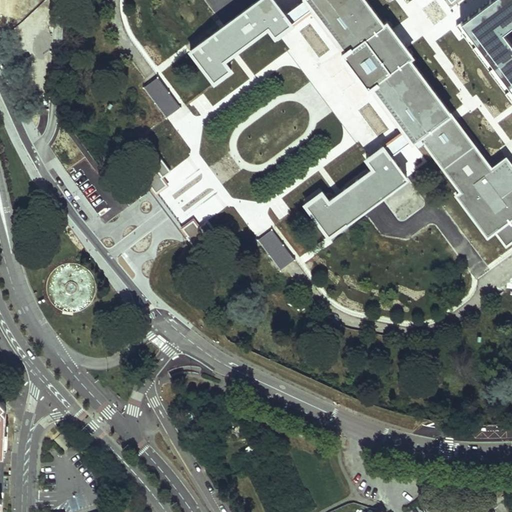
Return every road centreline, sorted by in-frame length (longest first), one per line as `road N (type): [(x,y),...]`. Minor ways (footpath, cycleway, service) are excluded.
road 1 (residential): [(180,337),(359,427),(448,449),(511,449)]
road 2 (residential): [(31,150),(85,231),(164,320)]
road 3 (residential): [(59,0),(53,119),(48,137),(31,150)]
road 4 (residential): [(220,511),(144,379)]
road 5 (secondary): [(56,354),(23,309),(0,242)]
road 6 (secondary): [(83,418),(166,511)]
road 7 (residential): [(164,320),(107,363),(56,354)]
road 8 (unknown): [(441,215),(412,190),(388,208),(388,221),(395,230),(421,228)]
